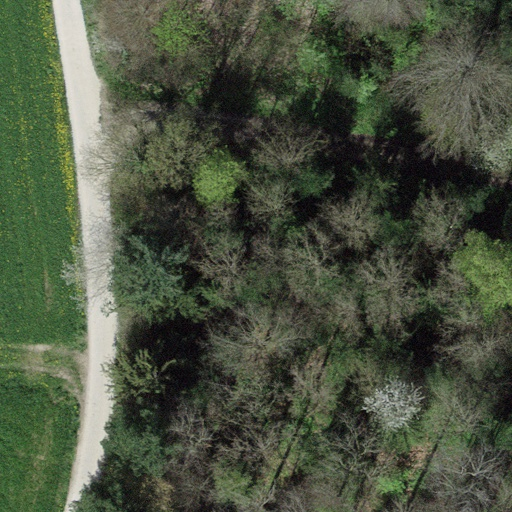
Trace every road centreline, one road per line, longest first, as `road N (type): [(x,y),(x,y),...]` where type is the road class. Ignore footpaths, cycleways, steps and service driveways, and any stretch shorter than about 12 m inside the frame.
road 1 (track): [(90,511),(103,455),(100,349),(85,168),(59,0)]
road 2 (track): [(511,138),(68,62)]
